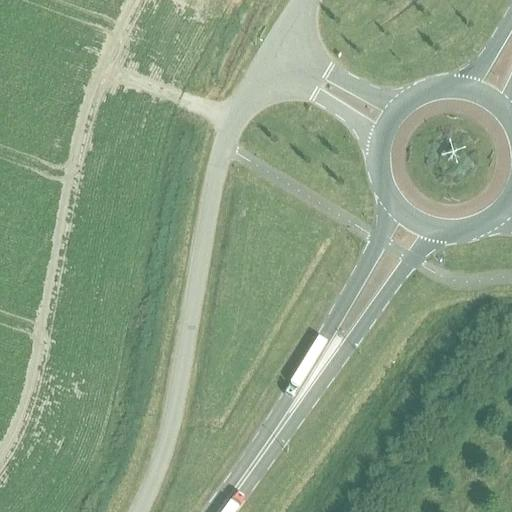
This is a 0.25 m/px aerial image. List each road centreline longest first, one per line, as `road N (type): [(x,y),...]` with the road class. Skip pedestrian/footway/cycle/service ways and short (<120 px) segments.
road 1 (unclassified): [(136,511),(165,439),(222,147),(260,66)]
road 2 (primary): [(223,508),(410,260),(441,233)]
road 3 (primary): [(391,203),(223,508)]
road 4 (unclassified): [(260,66),(381,141)]
road 5 (unclassified): [(396,113),(276,40)]
